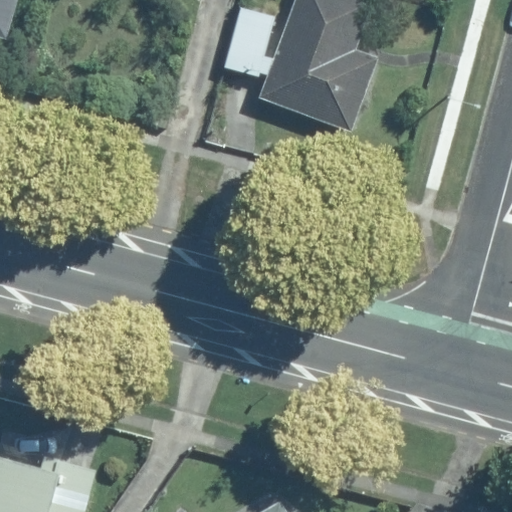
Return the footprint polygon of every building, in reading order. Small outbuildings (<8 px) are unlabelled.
[(0,0),(0,37),(14,41),(24,0),(0,0)] [(284,2),(276,0),(246,0),(226,66),(262,77),(284,2)] [(369,3),(357,0),(292,0),(264,96),(357,123),(377,55),(356,48),(369,3)] [(0,456),(0,511),(90,511),(101,465),(49,453),(46,467),(0,456)] [(291,511),(284,499),(270,507),(266,501),(245,511),(291,511)]
